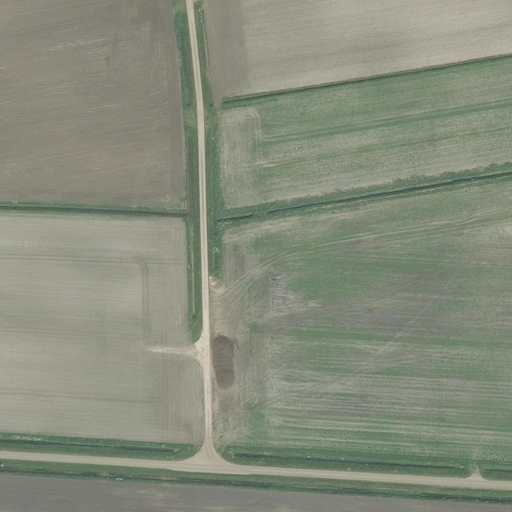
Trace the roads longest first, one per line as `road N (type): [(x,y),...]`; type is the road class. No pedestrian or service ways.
road 1 (unclassified): [(208,468),(199,104),(188,0)]
road 2 (unclassified): [(511,486),(208,468)]
road 3 (unclassified): [(208,468),(0,455)]
